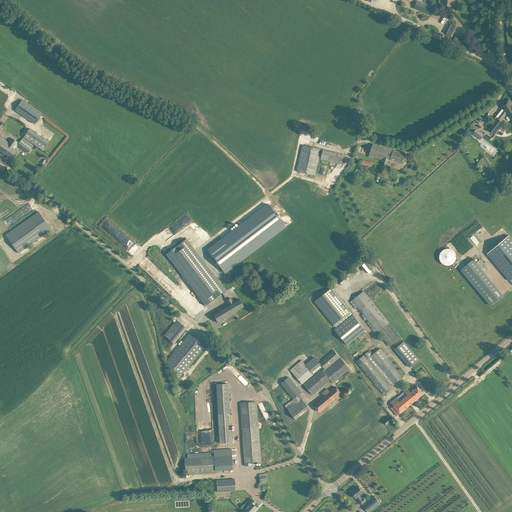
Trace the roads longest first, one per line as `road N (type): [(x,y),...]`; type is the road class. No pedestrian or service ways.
road 1 (track): [(0,2),(95,80),(186,123),(234,103),(345,152),(366,140),(413,146),(510,85)]
road 2 (unclassified): [(329,489),(238,359),(0,162)]
road 3 (unclassified): [(329,489),(511,338)]
